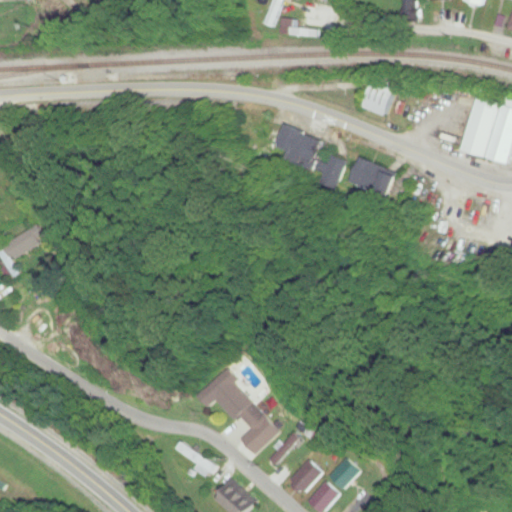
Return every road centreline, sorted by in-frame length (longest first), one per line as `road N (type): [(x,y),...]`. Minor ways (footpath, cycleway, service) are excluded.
road 1 (tertiary): [(511,186),(256,97),(162,91),(0,98)]
road 2 (residential): [(298,511),(206,437),(124,412),(0,331)]
road 3 (residential): [(346,0),(360,28),(440,30),(511,44)]
road 4 (primary): [(129,511),(0,414)]
road 5 (residential): [(1,98),(43,233)]
